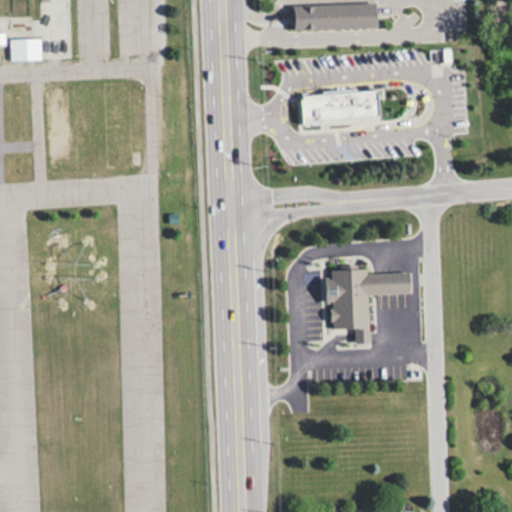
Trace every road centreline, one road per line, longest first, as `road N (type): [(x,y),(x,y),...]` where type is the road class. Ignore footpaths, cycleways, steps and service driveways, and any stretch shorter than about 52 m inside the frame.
road 1 (primary): [(241,511),(218,0)]
road 2 (residential): [(511,182),(230,201)]
